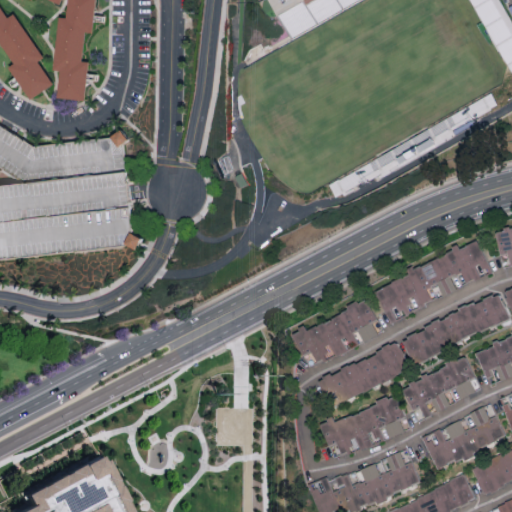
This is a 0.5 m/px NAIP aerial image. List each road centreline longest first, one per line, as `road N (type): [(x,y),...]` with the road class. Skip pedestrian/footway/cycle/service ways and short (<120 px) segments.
road 1 (secondary): [(192,338),(417,224),(511,191)]
road 2 (residential): [(298,390),(314,373),(511,281)]
road 3 (residential): [(0,298),(72,305),(112,295),(155,259),(171,191)]
road 4 (residential): [(317,471),(412,439),(511,388)]
road 5 (residential): [(171,191),(191,149),(213,0)]
road 6 (residential): [(171,191),(171,0)]
